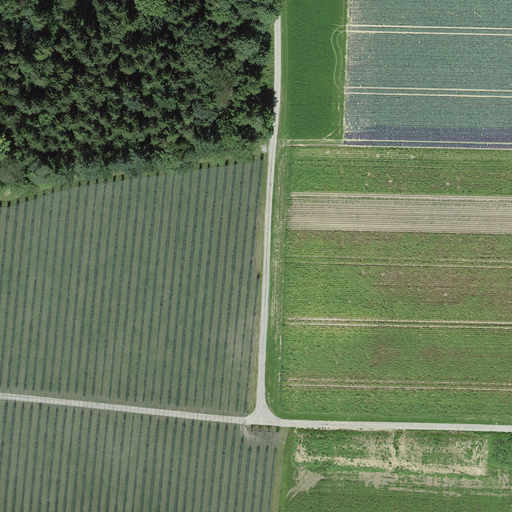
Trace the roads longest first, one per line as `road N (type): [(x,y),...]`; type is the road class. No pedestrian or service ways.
road 1 (track): [(0,396),(258,425),(511,426)]
road 2 (track): [(276,0),(258,425)]
